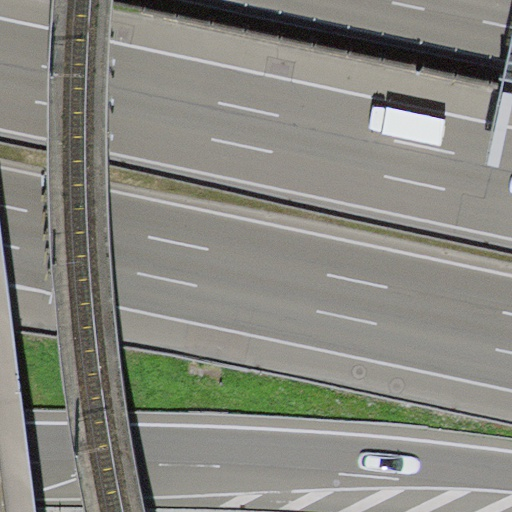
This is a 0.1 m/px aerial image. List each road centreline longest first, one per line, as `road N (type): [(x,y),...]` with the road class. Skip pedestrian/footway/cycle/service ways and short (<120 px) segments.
road 1 (motorway): [(511,184),(0,74)]
road 2 (motorway): [(0,226),(511,334)]
road 3 (motorway): [(0,459),(378,459),(511,470)]
road 4 (motorway): [(511,25),(388,0)]
